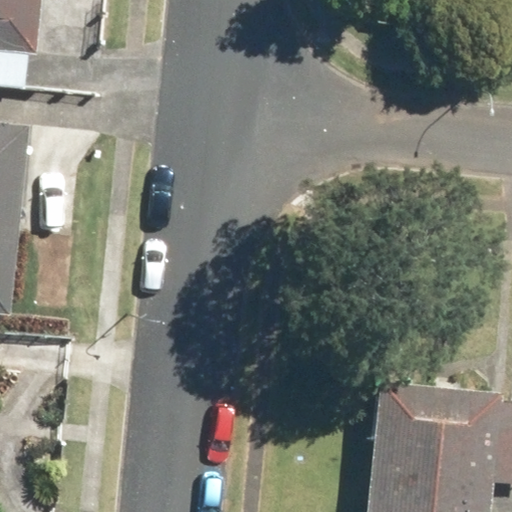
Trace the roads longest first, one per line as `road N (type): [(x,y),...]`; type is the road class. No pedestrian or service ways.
road 1 (residential): [(179,511),(222,99)]
road 2 (residential): [(511,129),(222,99)]
